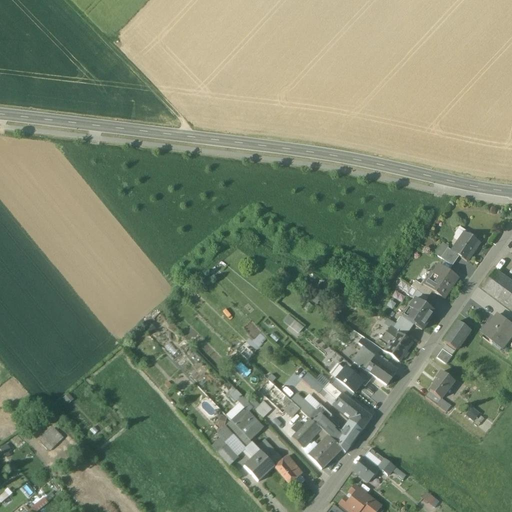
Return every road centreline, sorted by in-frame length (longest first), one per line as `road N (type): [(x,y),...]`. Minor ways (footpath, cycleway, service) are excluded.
road 1 (secondary): [(0,114),(298,151),(511,192)]
road 2 (residential): [(313,511),(511,227)]
road 3 (track): [(188,149),(177,114),(66,0)]
